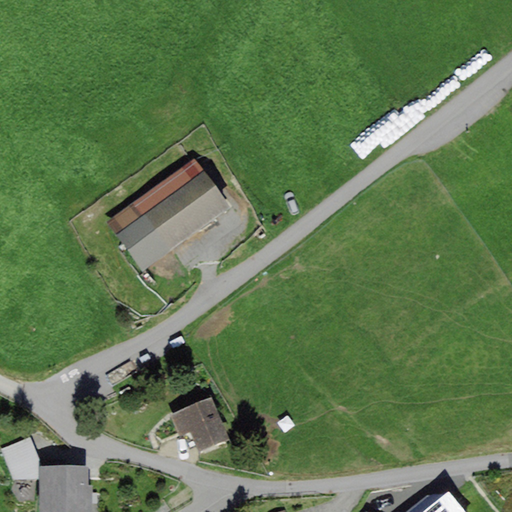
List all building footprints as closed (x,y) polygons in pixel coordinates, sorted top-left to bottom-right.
[(229,207),(195,157),(104,218),(139,269),(229,207)] [(190,403),(169,412),(178,434),(189,429),(198,450),(229,437),(211,394),(190,403)] [(12,479),(39,477),(39,463),(29,436),(0,448),(12,479)] [(39,477),(39,511),(91,511),(91,485),(86,485),(86,464),(65,464),(39,463),(39,477)] [(466,511),(449,490),(427,495),(405,511),(404,511),(367,511),(366,511),(365,511),(466,511)]
